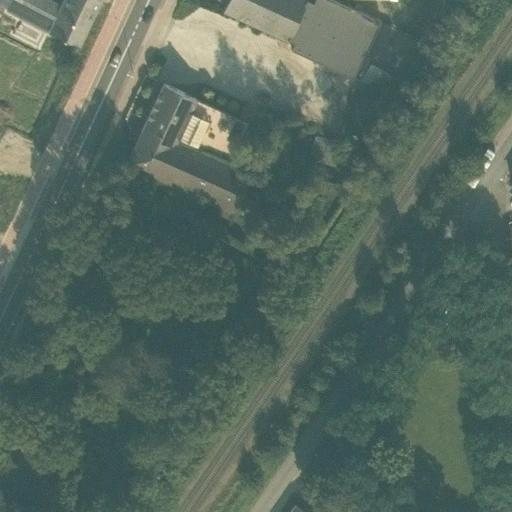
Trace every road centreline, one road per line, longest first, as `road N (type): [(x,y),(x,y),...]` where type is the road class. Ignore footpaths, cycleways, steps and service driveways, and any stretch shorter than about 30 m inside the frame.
road 1 (unclassified): [(260,511),(465,211)]
road 2 (secondary): [(0,311),(144,0)]
road 3 (residential): [(511,393),(496,233),(465,211)]
